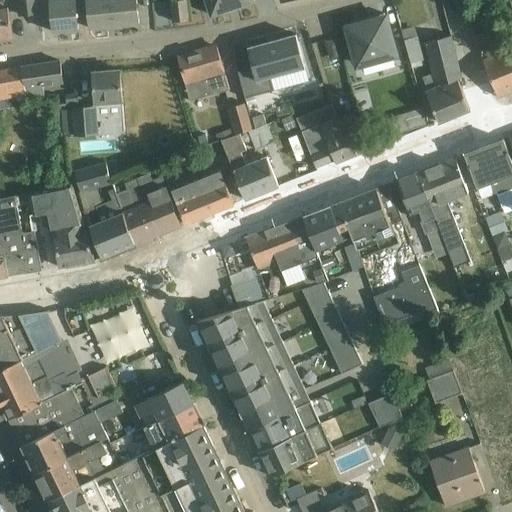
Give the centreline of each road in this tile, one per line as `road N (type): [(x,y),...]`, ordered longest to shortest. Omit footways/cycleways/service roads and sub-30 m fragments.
road 1 (tertiary): [(147,263),(492,127)]
road 2 (residential): [(357,0),(222,33),(0,59)]
road 3 (residential): [(263,511),(147,263)]
road 4 (tertiary): [(0,297),(147,263)]
road 5 (residential): [(451,0),(492,127)]
